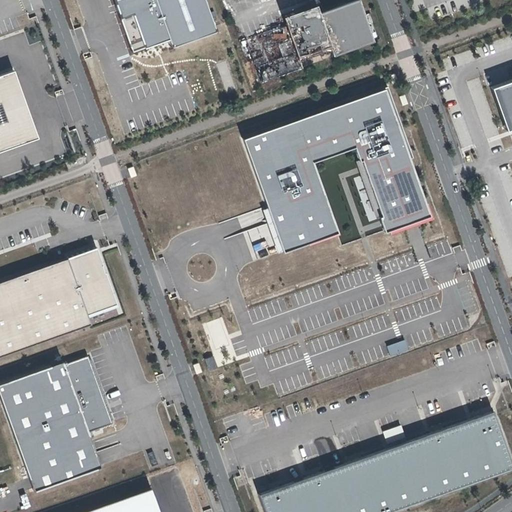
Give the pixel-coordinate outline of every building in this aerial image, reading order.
[(112,0),(132,54),(169,41),(171,46),(216,30),(205,0),(112,0)] [(317,15),(314,6),(280,18),(284,27),(246,41),(245,39),(243,40),(259,84),(261,83),(260,82),(297,70),(297,71),(299,70),(295,60),(328,48),(331,58),(333,57),(333,56),(370,43),(370,44),(372,43),(357,0),(355,1),(355,2),(317,15)] [(299,70),(331,58),(328,48),(295,60),(299,70)] [(395,72),(389,75),(392,84),(399,82),(395,72)] [(0,148),(35,137),(13,75),(0,79),(0,148)] [(511,78),(492,85),(507,130),(511,128),(511,78)] [(386,86),(243,136),(284,253),(338,234),(312,159),(354,144),(384,231),(431,215),(386,86)] [(398,96),(401,105),(407,103),(404,93),(398,96)] [(131,161),(122,163),(127,179),(136,176),(131,161)] [(97,249),(0,283),(0,356),(92,325),(88,315),(117,305),(97,249)] [(390,356),(408,348),(404,338),(386,345),(390,356)] [(64,362),(0,384),(0,392),(35,491),(101,468),(89,433),(114,425),(90,357),(65,365),(64,362)] [(199,362),(192,364),(196,373),(203,371),(199,362)] [(381,511),(511,466),(511,462),(493,409),(258,491),(265,511),(381,511)] [(402,427),(384,433),(388,445),(406,438),(402,427)] [(159,511),(151,489),(86,511),(159,511)]
